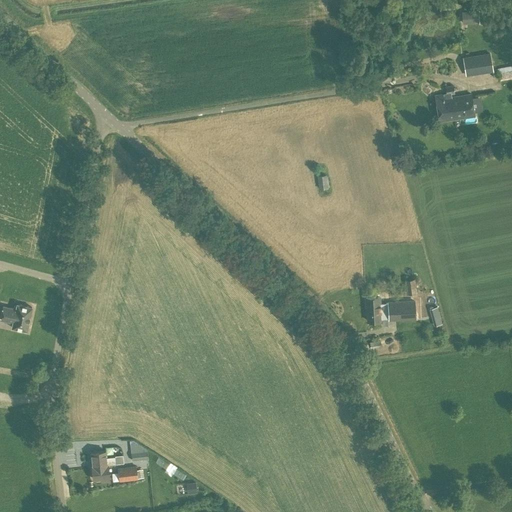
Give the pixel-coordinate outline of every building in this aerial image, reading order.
[(462,24),(478,23),(478,10),(461,11),(462,24)] [(465,76),(493,72),(491,53),(462,57),(465,76)] [(499,80),(511,77),(511,65),(497,68),(499,80)] [(447,93),(455,92),(454,84),(446,85),(447,93)] [(475,114),(471,92),(445,96),(444,92),(435,94),(439,120),(475,114)] [(318,189),(329,188),(327,174),(317,176),(318,189)] [(406,294),(417,293),(415,278),(404,280),(406,294)] [(381,302),(381,296),(365,297),(367,321),(382,320),(382,314),(389,313),(389,319),(416,318),(414,300),(388,301),(388,302),(381,302)] [(32,306),(16,303),(15,308),(3,305),(2,308),(1,308),(0,312),(0,319),(12,322),(11,328),(27,331),(32,306)] [(143,451),(142,447),(130,448),(131,461),(148,459),(147,451),(143,451)] [(93,465),(108,463),(115,462),(115,455),(107,456),(106,449),(92,451),(93,465)] [(115,462),(116,463),(123,462),(123,454),(115,455),(115,462)] [(108,463),(93,465),(92,465),(94,477),(102,476),(102,480),(110,479),(108,463)] [(118,481),(137,479),(136,465),(117,468),(118,481)] [(197,492),(196,482),(186,483),(188,494),(197,492)]
